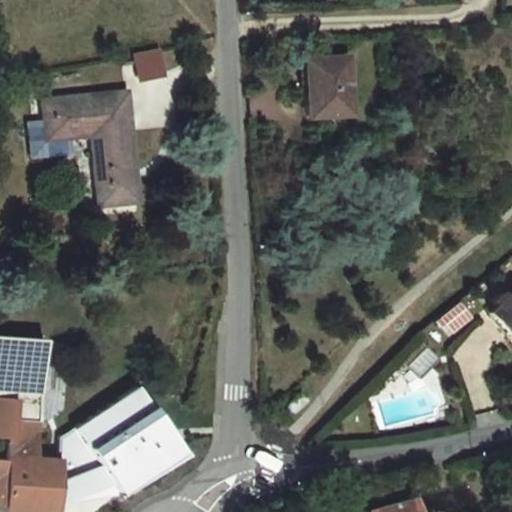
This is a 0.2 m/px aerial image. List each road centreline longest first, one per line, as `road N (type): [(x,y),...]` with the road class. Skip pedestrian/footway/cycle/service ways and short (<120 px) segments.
road 1 (unclassified): [(231,0),(243,472)]
road 2 (unclassified): [(511,434),(243,472)]
